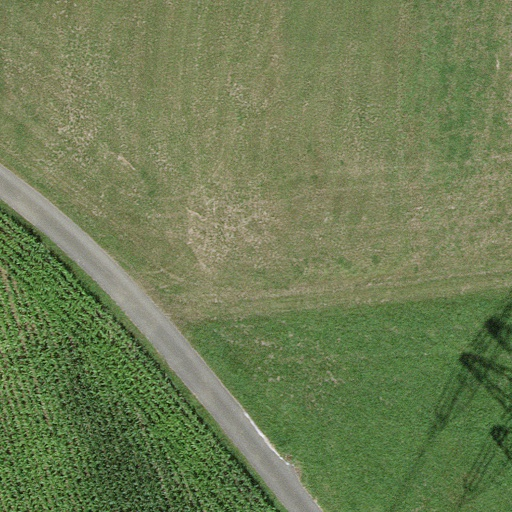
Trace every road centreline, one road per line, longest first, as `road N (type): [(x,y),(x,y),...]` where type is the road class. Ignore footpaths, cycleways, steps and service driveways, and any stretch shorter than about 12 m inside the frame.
road 1 (track): [(0,193),(148,321),(292,511)]
road 2 (track): [(148,321),(511,291)]
